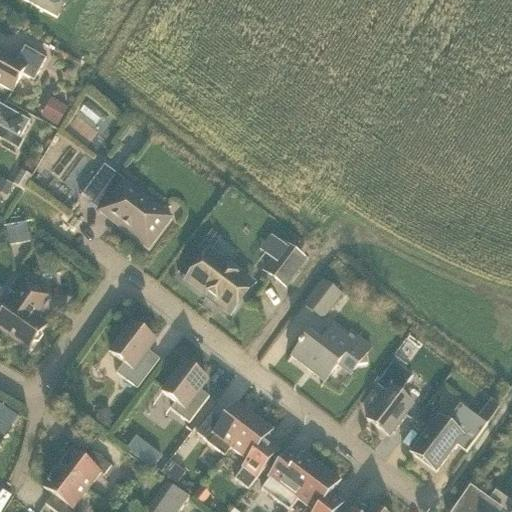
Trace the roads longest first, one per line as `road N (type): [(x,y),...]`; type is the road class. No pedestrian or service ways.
road 1 (residential): [(427,505),(123,271)]
road 2 (residential): [(123,271),(31,390)]
